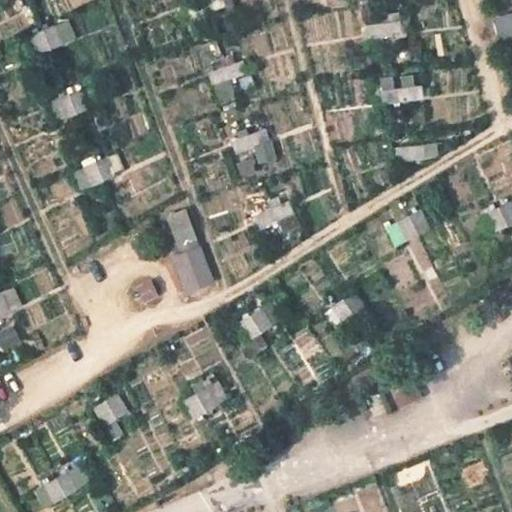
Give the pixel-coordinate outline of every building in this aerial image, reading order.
[(222,5),(220,0),(205,0),(187,7),(191,17),(222,5)] [(399,34),(397,21),(365,25),(365,38),(399,34)] [(500,47),(511,44),(511,24),(495,29),(500,47)] [(38,52),(59,43),(53,26),(30,35),(38,52)] [(244,72),(241,61),(208,73),(212,83),(244,72)] [(417,99),(415,87),(380,90),(382,103),(417,99)] [(85,108),(79,89),(55,98),(63,117),(85,108)] [(236,153),(267,140),(261,130),(232,141),(236,153)] [(421,145),(396,148),(397,161),(423,157),(421,145)] [(112,175),(106,158),(84,167),(91,184),(112,175)] [(261,226),(291,211),(286,201),(255,216),(261,226)] [(494,230),(511,221),(511,206),(510,201),(486,211),(494,230)] [(157,217),(183,291),(209,282),(183,208),(157,217)] [(406,239),(428,228),(419,210),(397,221),(406,239)] [(157,294),(150,279),(136,286),(142,301),(157,294)] [(0,315),(9,311),(1,293),(0,293),(0,315)] [(333,328),(362,310),(351,293),(323,312),(333,328)] [(259,309),(238,322),(248,339),(270,325),(259,309)] [(205,388),(183,399),(194,417),(214,404),(205,388)] [(399,407),(412,401),(408,390),(394,396),(399,407)] [(132,425),(115,395),(94,407),(104,424),(114,419),(121,432),(132,425)] [(53,499),(75,487),(67,471),(44,483),(53,499)]
